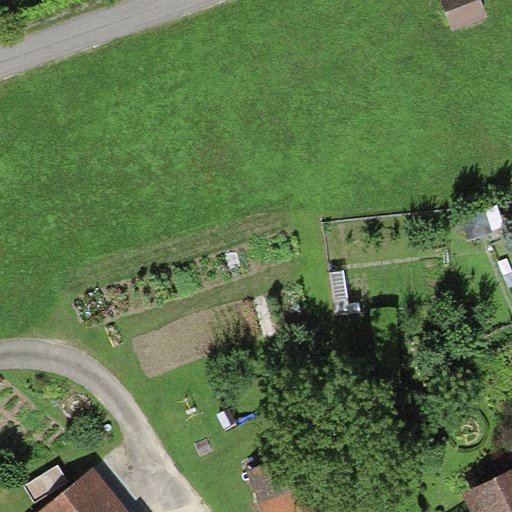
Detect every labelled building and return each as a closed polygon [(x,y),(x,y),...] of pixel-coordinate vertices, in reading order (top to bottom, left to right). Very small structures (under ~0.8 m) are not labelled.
[(472,0),(459,0),(438,10),(451,39),(484,25),(472,0)] [(511,230),(475,248),(511,322),(511,321),(511,230)] [(112,292),(90,303),(99,320),(121,309),(112,292)] [(368,511),(340,443),(251,479),(264,511),(368,511)] [(124,511),(89,469),(35,511),(124,511)] [(468,511),(511,511),(511,473),(461,498),(468,511)]
